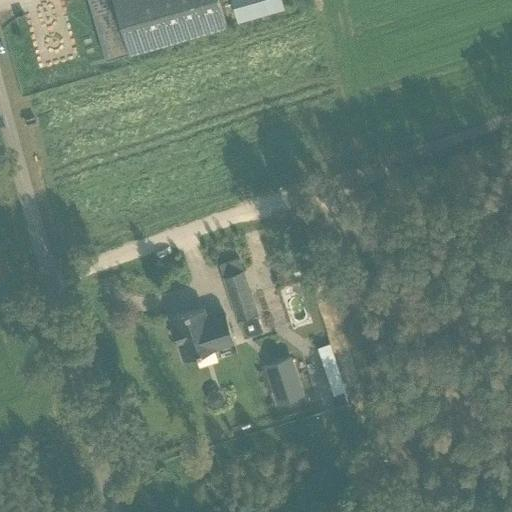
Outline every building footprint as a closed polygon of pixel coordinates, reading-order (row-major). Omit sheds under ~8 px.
[(114,0),(129,52),(225,24),(218,0),(114,0)] [(237,320),(245,317),(250,334),(269,327),(264,311),(257,313),(246,279),(239,260),(220,266),(226,285),(237,320)] [(314,299),(310,279),(281,285),(285,305),(314,299)] [(233,341),(225,315),(206,321),(202,307),(171,317),(175,330),(173,331),(176,340),(178,340),(184,359),(215,349),(214,347),(233,341)] [(289,356),(265,364),(277,403),(302,395),(289,356)]
